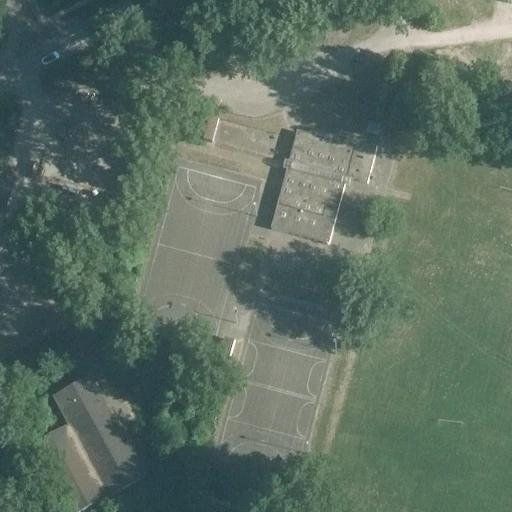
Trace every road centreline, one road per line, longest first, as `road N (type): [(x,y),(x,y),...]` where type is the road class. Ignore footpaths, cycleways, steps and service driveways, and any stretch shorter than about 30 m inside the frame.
road 1 (unknown): [(395,0),(384,36),(294,76),(219,83),(164,66)]
road 2 (unknown): [(23,163),(61,167),(117,139),(164,66)]
road 3 (tertiary): [(37,59),(150,0)]
